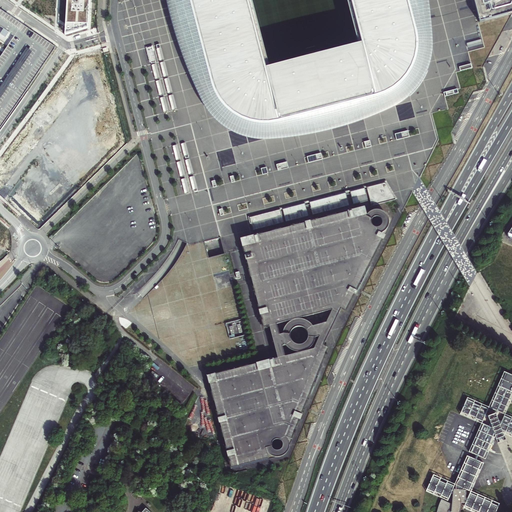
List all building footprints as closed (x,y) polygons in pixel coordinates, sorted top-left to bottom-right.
[(66,0),(65,34),(88,28),(89,0),(66,0)] [(170,0),(173,11),(178,30),(182,44),(192,70),(202,93),(210,107),(215,114),(225,123),(241,132),(249,134),(261,136),(268,136),(279,135),(302,132),(339,124),(364,115),(379,110),(389,105),(399,100),(408,92),(415,83),(420,75),(423,70),(425,65),(427,59),(428,51),(428,39),(426,16),(423,0),(170,0)] [(511,0),(471,0),(476,16),(478,23),(511,13),(511,0)] [(149,48),(147,48),(149,53),(151,63),(156,62),(152,47),(149,48)] [(165,62),(160,63),(164,77),(168,76),(165,62)] [(156,64),(152,65),(155,79),(160,78),(156,64)] [(479,84),(487,82),(483,68),(475,71),(476,74),(472,75),(474,84),(473,84),(475,89),(480,87),(479,84)] [(169,78),(164,79),(168,94),(173,92),(169,78)] [(161,80),(156,81),(160,96),(164,95),(161,80)] [(173,95),(169,96),(172,110),(177,109),(173,95)] [(165,97),(160,98),(164,112),(169,111),(165,97)] [(408,131),(395,134),(396,140),(409,137),(408,131)] [(274,145),(274,152),(279,152),(279,155),(286,155),(286,160),(289,160),(289,154),(290,154),(291,148),(293,148),(293,141),(278,141),(278,145),(274,145)] [(177,145),(173,146),(176,160),(181,159),(177,145)] [(321,153),(307,157),(308,163),(322,159),(321,153)] [(190,159),(185,160),(189,175),(194,173),(190,159)] [(181,161),(177,162),(181,177),(185,176),(181,161)] [(287,162),(276,165),(278,171),(288,168),(287,162)] [(194,176),(190,177),(193,191),(198,190),(194,176)] [(186,178),(181,179),(185,194),(190,193),(186,178)] [(385,183),(367,187),(370,200),(371,206),(395,200),(396,200),(385,183)] [(367,187),(351,192),(354,204),(370,200),(367,187)] [(345,193),(310,202),(313,215),(349,206),(345,193)] [(255,236),(241,239),(264,328),(269,326),(278,358),(208,376),(210,385),(232,468),(268,458),(268,459),(277,457),(289,448),(292,439),(296,428),(302,412),(324,358),(328,348),(323,346),(330,332),(341,309),(346,311),(395,215),(399,206),(395,200),(371,206),(355,210),(350,211),(315,221),(310,222),(255,236)] [(306,203),(281,209),(285,222),(309,216),(306,203)] [(281,209),(250,218),(251,222),(253,230),(285,222),(281,209)] [(489,405),(467,395),(459,413),(482,423),(470,450),(486,457),(495,435),(498,443),(507,439),(505,433),(511,436),(511,415),(507,413),(511,401),(511,372),(504,369),(489,405)] [(460,511),(461,511),(462,503),(465,504),(463,508),(473,511),(495,511),(499,503),(473,490),(484,463),(467,456),(455,484),(433,476),(426,492),(442,499),(438,507),(437,511),(460,511)] [(135,486),(137,491),(152,488),(150,482),(135,486)]
